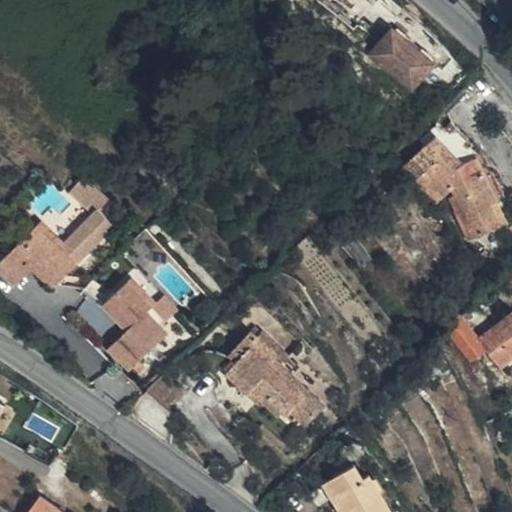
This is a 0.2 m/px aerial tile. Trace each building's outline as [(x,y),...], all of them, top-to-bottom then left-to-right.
[(421,98),(443,71),(400,36),(378,63),(421,98)] [(456,118),(437,135),(401,169),(436,206),(452,191),(462,214),(460,215),(472,240),(502,226),(492,205),(499,202),(505,199),(492,171),(487,173),(484,171),(478,157),(463,163),(482,145),(456,118)] [(492,205),(502,226),(509,223),(499,202),(492,205)] [(49,210),(39,220),(64,243),(70,236),(87,253),(90,249),(49,210)] [(64,243),(39,220),(12,247),(33,267),(53,287),(87,253),(70,236),(64,243)] [(33,267),(12,247),(0,259),(0,269),(16,285),(33,267)] [(104,305),(128,330),(142,345),(166,322),(152,308),(155,305),(131,280),(104,305)] [(162,298),(155,305),(152,308),(166,322),(176,312),(162,298)] [(511,345),(500,330),(479,303),(464,315),(497,359),(511,347),(511,345)] [(511,319),(500,330),(511,345),(511,319)] [(142,345),(128,330),(108,348),(129,372),(132,371),(137,376),(143,370),(139,365),(150,355),(142,345)] [(225,374),(246,393),(247,394),(253,386),(265,397),(283,414),(302,431),(325,407),(282,366),(289,358),(262,332),(259,335),(252,330),(228,356),(235,364),(225,374)] [(295,353),(287,362),(321,395),(329,387),(295,353)] [(187,392),(166,372),(148,390),(147,390),(170,409),(187,392)] [(253,386),(247,394),(259,404),(261,402),(265,397),(253,386)] [(0,415),(8,402),(0,396),(0,415)] [(278,419),(283,414),(265,397),(261,402),(278,419)] [(482,424),(489,442),(502,436),(494,418),(482,424)] [(363,479),(355,466),(325,484),(341,511),(391,511),(369,475),(363,479)] [(66,511),(42,495),(30,511),(66,511)]
